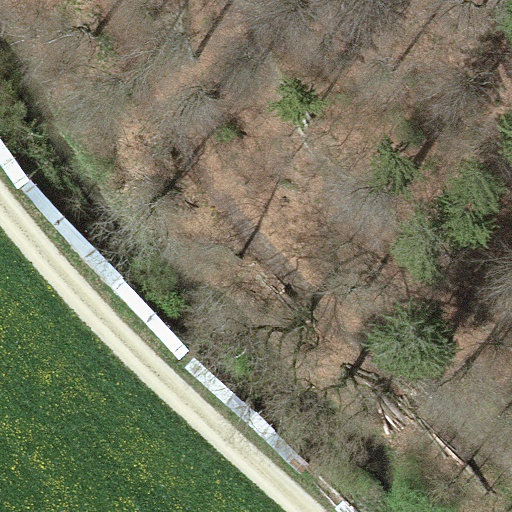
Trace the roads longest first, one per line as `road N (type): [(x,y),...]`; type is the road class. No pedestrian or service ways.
road 1 (track): [(511,447),(416,366),(360,246),(276,172),(194,79),(157,0)]
road 2 (track): [(321,511),(45,246),(0,179)]
